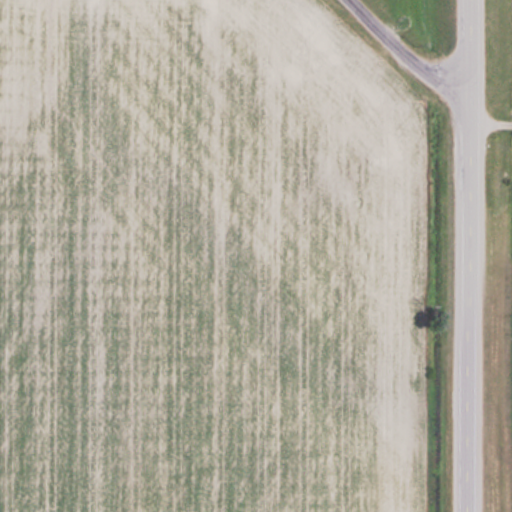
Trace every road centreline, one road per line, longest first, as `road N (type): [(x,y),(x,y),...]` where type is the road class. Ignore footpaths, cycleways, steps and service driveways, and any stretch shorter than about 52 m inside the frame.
road 1 (secondary): [(469,511),(469,0)]
road 2 (residential): [(469,98),(404,56),(347,0)]
